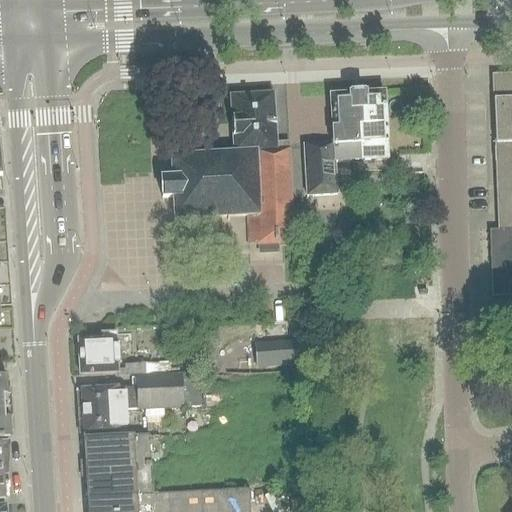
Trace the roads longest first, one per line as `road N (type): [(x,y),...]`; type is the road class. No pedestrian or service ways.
road 1 (residential): [(456,454),(447,20)]
road 2 (secondary): [(46,43),(447,20)]
road 3 (secondary): [(34,346),(58,257),(46,43)]
road 4 (secondary): [(11,43),(21,279),(34,346)]
road 5 (secondary): [(218,0),(43,5)]
road 6 (secondary): [(45,511),(34,346)]
